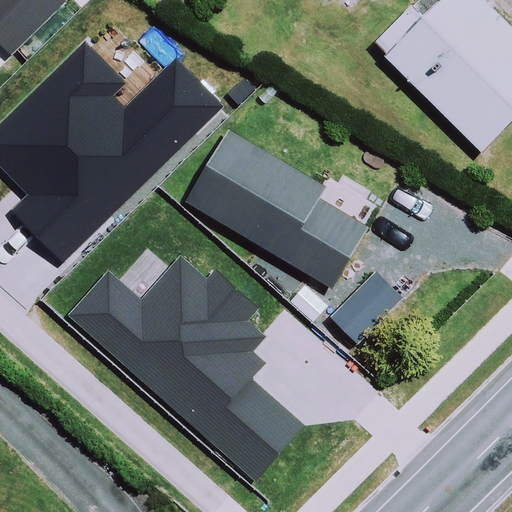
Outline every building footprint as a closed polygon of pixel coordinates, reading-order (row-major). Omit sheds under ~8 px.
[(167,36),(108,0),(87,0),(53,56),(127,102),(167,36)] [(334,0),(349,13),(361,0),(334,0)] [(511,126),(511,30),(481,0),(444,0),(425,20),(414,9),(376,48),(484,155),(511,126)] [(201,122),(152,116),(149,140),(74,131),(65,208),(111,213),(108,242),(167,249),(170,222),(275,235),(285,157),(198,147),(201,122)] [(406,266),(344,249),(328,303),(391,321),(406,266)] [(24,274),(0,252),(0,301),(0,302),(24,274)]
